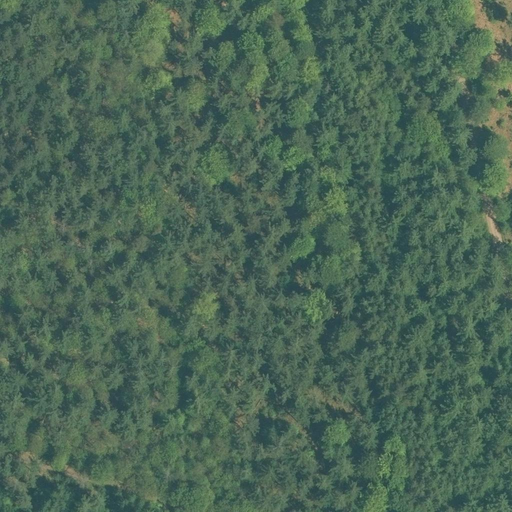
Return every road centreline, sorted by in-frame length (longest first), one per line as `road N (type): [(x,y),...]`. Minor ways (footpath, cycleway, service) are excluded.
road 1 (track): [(511,300),(446,0)]
road 2 (track): [(205,511),(0,452)]
